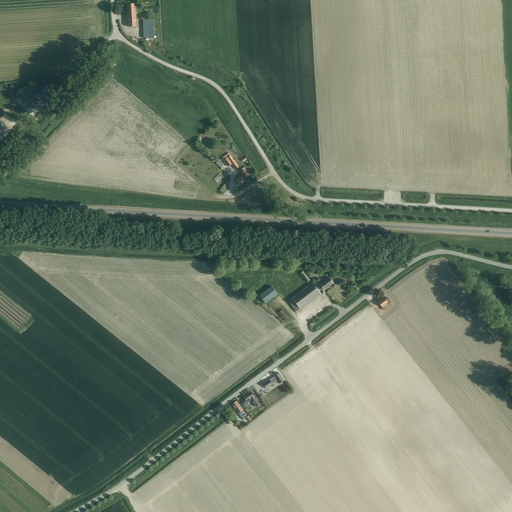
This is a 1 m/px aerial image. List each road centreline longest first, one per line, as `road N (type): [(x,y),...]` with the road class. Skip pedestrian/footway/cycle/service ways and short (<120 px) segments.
road 1 (unclassified): [(75,511),(424,254),(446,251),(511,267)]
road 2 (secondary): [(511,234),(0,202)]
road 3 (unclassified): [(511,209),(297,194),(281,184),(216,87),(115,31)]
road 4 (unclassified): [(0,150),(115,31)]
